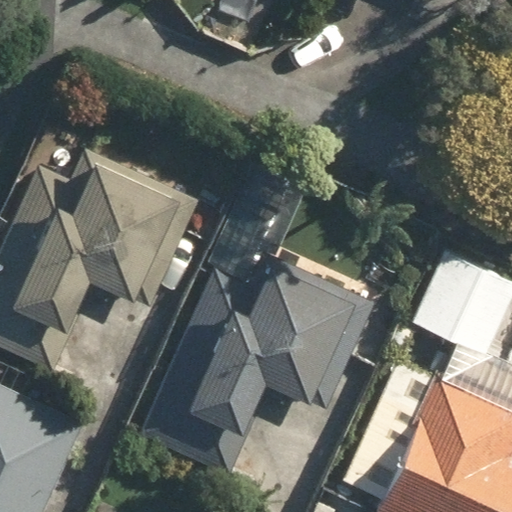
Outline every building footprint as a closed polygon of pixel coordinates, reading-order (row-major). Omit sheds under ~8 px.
[(34,158),(0,231),(0,342),(43,362),(81,280),(138,306),(190,192),(77,139),(62,171),(34,158)] [(442,243),(404,315),(473,351),(511,280),(442,243)] [(245,276),(211,260),(130,426),(208,464),(252,372),(316,403),(359,315),(331,302),(338,288),(258,249),(245,276)] [(511,511),(511,406),(395,348),(332,473),(357,486),(349,502),(368,511),(511,511)] [(0,377),(0,511),(30,511),(75,411),(0,377)]
